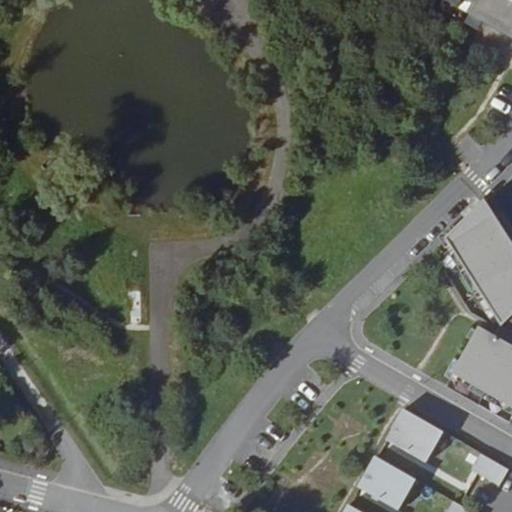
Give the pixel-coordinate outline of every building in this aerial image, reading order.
[(511,0),(466,0),(475,5),(470,14),(511,37),(511,0)] [(446,239),(502,325),(511,315),(511,244),(484,201),(446,239)] [(511,346),(480,328),(454,373),(511,406),(511,346)] [(404,409),(393,429),(393,430),(388,439),(426,461),(443,432),(404,409)] [(482,454),(472,470),(500,486),(510,470),(482,454)] [(378,458),(367,476),(368,477),(362,487),(400,510),(416,480),(378,458)] [(471,511),(454,502),(448,511),(471,511)]
